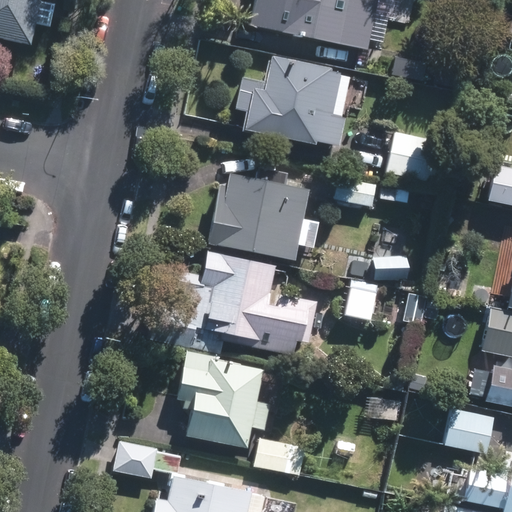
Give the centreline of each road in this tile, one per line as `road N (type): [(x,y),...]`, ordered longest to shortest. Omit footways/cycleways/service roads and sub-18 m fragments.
road 1 (residential): [(105,167),(35,511)]
road 2 (residential): [(139,0),(105,167)]
